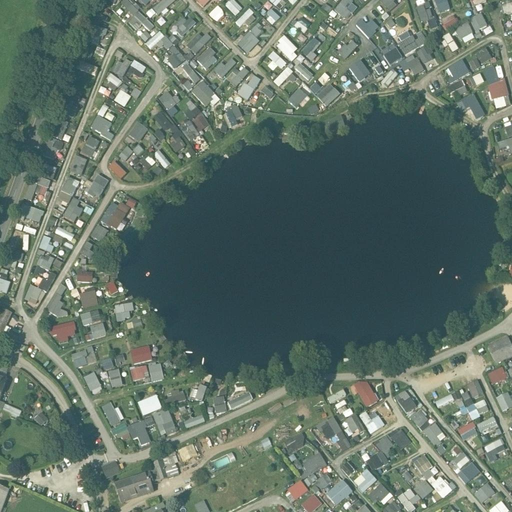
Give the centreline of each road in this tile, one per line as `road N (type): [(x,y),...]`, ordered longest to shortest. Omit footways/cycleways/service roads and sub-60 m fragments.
road 1 (tertiary): [(0,239),(82,0)]
road 2 (unclassified): [(0,355),(46,378),(70,418),(102,511)]
